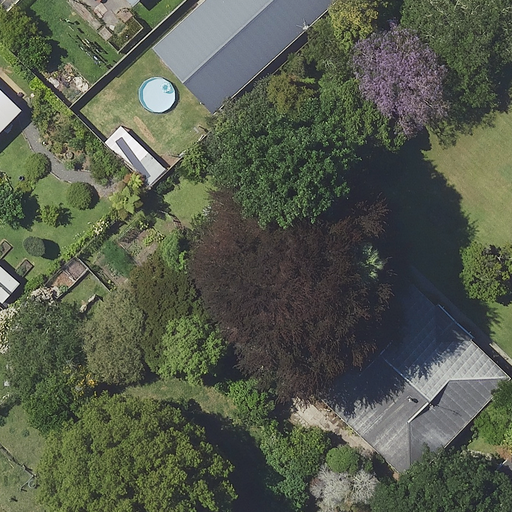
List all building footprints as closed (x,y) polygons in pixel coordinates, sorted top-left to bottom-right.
[(63,0),(105,40),(140,5),(144,0),(63,0)] [(348,0),(357,9),(365,0),(348,0)] [(0,134),(22,112),(0,90),(0,134)] [(127,119),(102,143),(135,178),(160,155),(127,119)] [(27,286),(0,261),(0,300),(7,307),(27,286)] [(511,386),(399,278),(309,373),(421,481),(511,386)]
